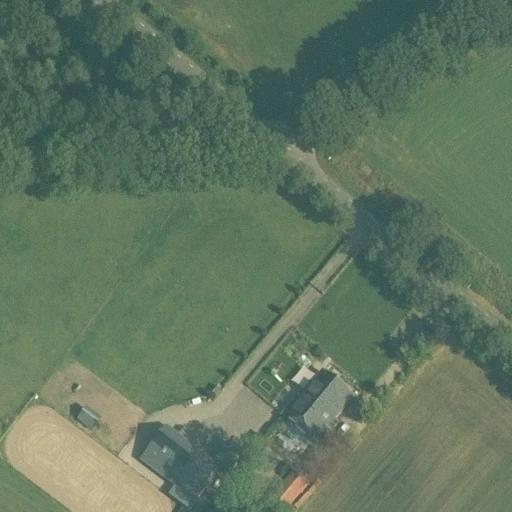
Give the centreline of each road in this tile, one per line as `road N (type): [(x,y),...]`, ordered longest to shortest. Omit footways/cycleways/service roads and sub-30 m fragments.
road 1 (unclassified): [(511,346),(273,145)]
road 2 (track): [(273,145),(223,159),(0,159)]
road 3 (unclassified): [(273,145),(498,0)]
road 4 (unclassified): [(273,145),(98,0)]
